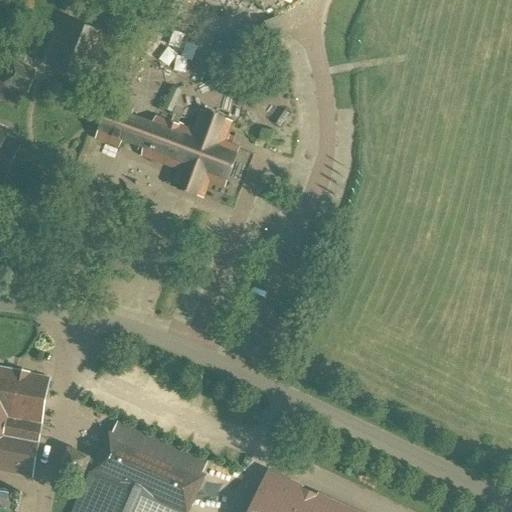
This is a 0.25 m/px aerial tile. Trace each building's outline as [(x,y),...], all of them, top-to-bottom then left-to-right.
[(15,0),(15,10),(33,11),(33,0),(15,0)] [(88,79),(104,35),(81,27),(66,21),(49,65),(77,75),(88,79)] [(28,94),(37,71),(12,61),(3,84),(28,94)] [(233,126),(198,112),(191,131),(154,118),(151,125),(140,121),(130,117),(131,109),(109,100),(100,124),(94,138),(117,146),(121,139),(132,143),(142,147),(140,155),(177,169),(174,176),(209,189),(212,182),(229,188),(243,151),(239,149),(243,140),(230,135),(233,126)] [(0,128),(0,183),(4,185),(21,145),(17,144),(13,142),(15,139),(7,135),(8,132),(0,128)] [(8,250),(0,248),(0,268),(4,270),(6,260),(8,250)] [(33,474),(49,378),(28,374),(0,367),(0,511),(17,511),(21,493),(0,489),(0,472),(33,478),(33,474)] [(188,511),(207,462),(117,421),(95,466),(91,465),(70,511),(188,511)] [(66,447),(57,472),(81,482),(91,457),(66,447)] [(352,511),(268,473),(249,511),(352,511)]
